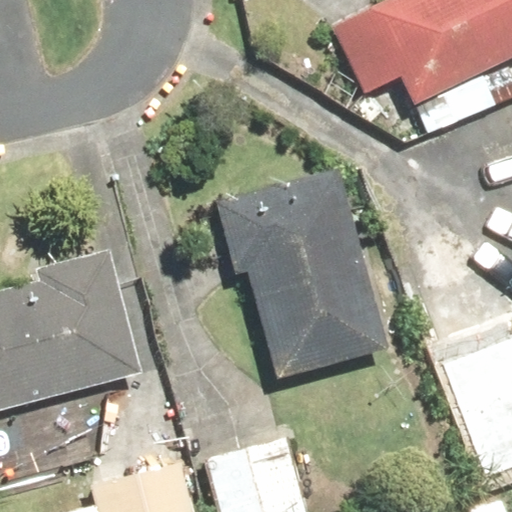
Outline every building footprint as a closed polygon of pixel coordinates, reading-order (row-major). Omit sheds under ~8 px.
[(511,0),(390,0),(325,30),(356,98),(390,83),(403,111),(511,61),(511,0)] [(378,355),(331,177),(204,210),(223,281),(238,277),(266,385),(378,355)] [(511,276),(493,228),(425,254),(457,339),(445,343),(497,478),(511,472),(511,276)] [(0,294),(0,411),(127,379),(96,258),(24,277),(26,288),(0,294)] [(311,511),(295,439),(211,458),(223,511),(311,511)] [(201,511),(188,459),(101,482),(108,507),(89,511),(201,511)]
